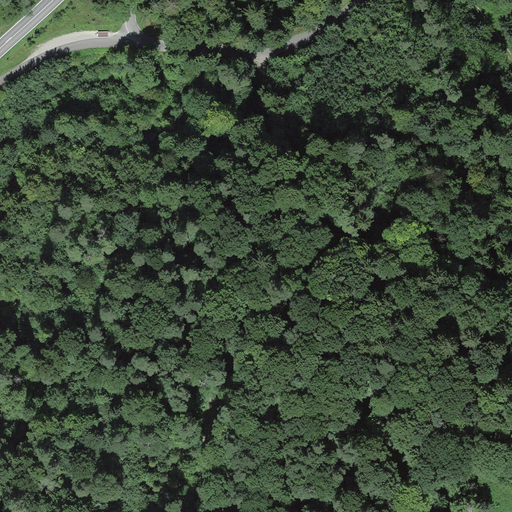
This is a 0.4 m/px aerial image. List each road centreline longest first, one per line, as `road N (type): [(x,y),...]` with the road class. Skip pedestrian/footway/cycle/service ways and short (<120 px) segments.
road 1 (track): [(261,48),(254,110),(137,232),(87,337),(66,474),(47,511)]
road 2 (track): [(511,297),(415,247),(363,242),(333,252),(308,276),(274,342),(222,383),(212,402),(204,511)]
road 3 (unclassified): [(130,41),(279,47),(321,31),(362,0)]
road 4 (unclassified): [(130,41),(71,47),(0,81)]
